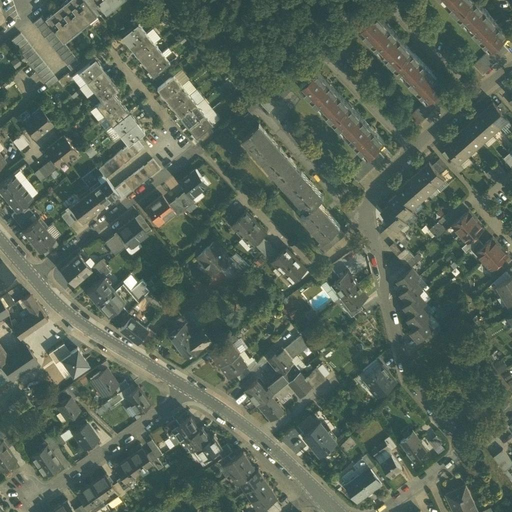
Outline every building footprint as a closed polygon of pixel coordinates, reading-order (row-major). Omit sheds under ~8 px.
[(87,21),(70,0),(66,0),(61,5),(79,27),(87,21)] [(83,0),(70,0),(87,21),(95,14),(83,0)] [(83,0),(95,14),(102,9),(105,13),(120,0),(83,0)] [(495,21),(477,1),(478,0),(446,0),(445,1),(490,48),(499,40),(507,33),(507,32),(506,33),(499,25),(501,24),(497,19),(495,21)] [(79,27),(61,5),(52,11),(70,34),(79,27)] [(70,34),(52,11),(44,18),(50,25),(53,29),(57,34),(61,39),(62,40),(70,34)] [(386,24),(376,13),(375,12),(359,28),(360,28),(382,51),(382,52),(398,36),(390,28),(392,27),(388,23),(386,24)] [(42,15),(33,23),(37,27),(46,20),(44,18),(42,15)] [(46,20),(37,27),(40,32),(50,25),(46,20)] [(139,23),(122,36),(130,46),(147,33),(139,23)] [(50,25),(40,32),(44,37),(53,29),(50,25)] [(339,27),(313,52),(322,61),(323,61),(322,60),(347,36),(348,36),(339,27)] [(53,29),(44,37),(48,41),(57,34),(53,29)] [(20,33),(11,40),(15,45),(24,37),(20,33)] [(147,33),(130,46),(138,55),(154,42),(147,33)] [(57,34),(48,41),(51,46),(61,39),(57,34)] [(409,48),(398,37),(398,36),(382,52),(427,99),(436,91),(443,84),(443,83),(436,76),(437,74),(433,70),(432,72),(413,52),(415,51),(411,47),(409,48)] [(24,37),(15,45),(18,49),(28,42),(24,37)] [(61,39),(51,46),(55,51),(65,43),(62,40),(61,39)] [(490,48),(482,57),(491,66),(508,50),(509,50),(499,40),(490,48)] [(28,42),(18,49),(22,54),(31,47),(28,42)] [(154,42),(138,55),(146,65),(162,52),(154,42)] [(65,43),(55,51),(59,55),(68,48),(65,43)] [(31,47),(22,54),(26,59),(35,51),(31,47)] [(68,48),(59,55),(63,60),(72,53),(68,48)] [(35,51),(26,59),(30,64),(39,56),(35,51)] [(162,52),(146,65),(154,75),(170,62),(162,52)] [(72,53),(63,60),(66,65),(76,57),(72,53)] [(39,56),(30,64),(33,68),(43,61),(39,56)] [(76,57),(66,65),(70,70),(79,62),(76,57)] [(491,66),(482,57),(473,65),(483,75),(482,74),(491,66)] [(94,58),(78,71),(86,81),(102,68),(94,58)] [(43,61),(33,68),(37,73),(46,65),(43,61)] [(46,65),(37,73),(41,78),(50,70),(46,65)] [(102,68),(86,81),(94,91),(110,78),(102,68)] [(50,70),(41,78),(44,82),(54,75),(50,70)] [(348,103),(330,84),(331,82),(327,78),(326,79),(317,70),(300,85),(300,86),(301,86),(345,132),(361,117),(352,107),(353,106),(349,101),(348,103)] [(54,75),(45,83),(48,87),(58,80),(54,75)] [(182,85),(174,75),(158,88),(166,98),(182,85)] [(110,78),(94,91),(101,101),(112,92),(113,92),(118,88),(110,78)] [(282,82),(260,103),(269,112),(270,112),(269,111),(290,90),(282,82)] [(182,85),(166,98),(173,107),(190,94),(182,85)] [(427,99),(410,116),(419,125),(419,124),(444,100),(445,100),(436,91),(427,99)] [(112,92),(101,101),(96,105),(104,115),(120,102),(113,92),(112,92)] [(190,94),(173,107),(181,117),(198,104),(190,94)] [(508,119),(493,101),(484,109),(500,127),(508,119)] [(120,102),(104,115),(112,125),(128,112),(120,102)] [(198,104),(181,117),(189,127),(205,114),(198,104)] [(54,124),(40,107),(31,114),(44,131),(54,124)] [(500,127),(484,109),(476,116),(492,134),(500,127)] [(128,112),(112,125),(119,135),(136,121),(128,112)] [(44,131),(31,114),(21,122),(35,139),(44,131)] [(205,114),(189,127),(197,137),(199,136),(209,127),(213,124),(205,114)] [(492,134),(476,116),(468,123),(483,141),(492,134)] [(370,126),(361,117),(345,132),(366,155),(367,155),(367,156),(375,148),(384,140),(383,140),(375,132),(377,131),(372,125),(370,126)] [(136,121),(119,135),(127,144),(131,142),(136,138),(144,131),(136,121)] [(301,172),(259,123),(242,138),(285,186),(301,172)] [(483,141),(468,123),(460,131),(475,148),(483,141)] [(209,127),(199,136),(202,140),(213,132),(209,127)] [(475,148),(460,131),(451,138),(467,156),(475,148)] [(22,133),(13,141),(20,150),(29,143),(22,133)] [(77,152),(63,135),(54,142),(67,159),(77,152)] [(143,147),(136,138),(131,142),(138,151),(143,147)] [(467,156),(451,138),(443,145),(446,149),(454,158),(459,163),(467,156)] [(67,159),(54,142),(45,150),(51,158),(58,167),(67,159)] [(138,151),(131,142),(127,144),(126,146),(134,155),(138,151)] [(95,152),(90,145),(84,149),(90,157),(95,152)] [(134,155),(126,146),(121,149),(129,159),(134,155)] [(366,155),(349,173),(358,182),(358,181),(383,157),(384,158),(384,157),(375,148),(367,156),(367,155),(366,155)] [(129,159),(121,149),(117,153),(124,162),(129,159)] [(454,158),(446,149),(441,153),(449,162),(454,158)] [(124,162),(117,153),(112,157),(120,166),(124,162)] [(120,166),(112,157),(107,161),(115,170),(120,166)] [(58,167),(51,158),(47,162),(54,170),(58,167)] [(160,168),(152,159),(147,162),(155,172),(160,168)] [(115,170),(107,161),(103,164),(110,174),(115,170)] [(432,165),(429,161),(421,169),(436,186),(445,179),(440,173),(432,165)] [(444,170),(436,161),(432,165),(440,173),(444,170)] [(54,170),(47,162),(42,165),(49,174),(54,170)] [(155,172),(147,162),(142,166),(150,176),(155,172)] [(500,162),(489,171),(496,180),(507,171),(500,162)] [(110,174),(103,164),(98,168),(105,178),(106,177),(110,174)] [(49,174),(42,165),(38,169),(45,178),(49,174)] [(142,166),(138,170),(145,179),(150,176),(142,166)] [(92,168),(82,179),(91,187),(100,176),(95,173),(96,172),(92,168)] [(45,178),(38,169),(33,172),(40,181),(45,178)] [(208,185),(196,169),(180,181),(186,190),(192,197),(193,197),(195,200),(195,201),(196,201),(205,195),(201,190),(208,185)] [(436,186),(421,169),(412,176),(428,194),(436,186)] [(145,179),(138,170),(133,174),(141,183),(145,179)] [(323,196),(301,172),(285,186),(306,211),(318,201),(323,196)] [(13,174),(0,184),(0,190),(3,195),(20,182),(13,174)] [(141,183),(133,174),(128,177),(136,187),(141,183)] [(428,194),(412,176),(404,183),(420,201),(428,194)] [(114,188),(106,177),(105,178),(100,181),(113,197),(118,193),(114,188)] [(136,187),(128,177),(124,181),(131,190),(136,187)] [(113,197),(100,181),(90,189),(102,205),(113,197)] [(131,190),(124,181),(119,185),(126,194),(131,190)] [(20,182),(3,195),(10,203),(26,189),(20,182)] [(420,201),(404,183),(396,191),(398,192),(411,208),(420,201)] [(126,194),(119,185),(114,188),(118,193),(121,198),(126,194)] [(26,189),(10,203),(16,211),(20,208),(32,197),(26,189)] [(102,205),(90,189),(80,197),(92,213),(102,205)] [(192,197),(186,190),(175,199),(185,208),(193,203),(195,201),(195,200),(193,197),(192,197)] [(411,208),(398,192),(388,200),(390,203),(404,218),(413,210),(411,208)] [(169,204),(162,195),(145,209),(157,225),(174,212),(174,211),(169,204)] [(80,197),(69,206),(79,218),(81,221),(92,213),(80,197)] [(185,208),(175,199),(169,204),(174,211),(174,212),(176,214),(185,208)] [(339,225),(318,201),(306,211),(301,216),(323,240),(338,227),(339,225)] [(193,203),(185,208),(189,211),(195,206),(193,203)] [(404,218),(390,203),(381,211),(393,224),(397,229),(398,228),(406,221),(404,218)] [(79,218),(69,206),(64,209),(66,211),(74,222),(79,218)] [(16,211),(11,215),(15,219),(23,212),(20,208),(16,211)] [(23,212),(15,219),(19,225),(29,217),(33,214),(29,208),(23,212)] [(469,210),(452,225),(460,234),(477,219),(469,210)] [(74,222),(66,211),(61,215),(69,226),(74,222)] [(267,233),(246,211),(231,225),(252,247),(254,245),(263,237),(267,233)] [(150,229),(139,215),(135,218),(146,232),(150,229)] [(29,217),(19,225),(23,230),(33,221),(29,217)] [(23,230),(22,231),(30,241),(46,228),(37,218),(33,221),(23,230)] [(146,232),(135,218),(125,226),(124,225),(118,229),(119,231),(130,245),(146,232)] [(477,219),(460,234),(467,242),(468,243),(476,236),(484,228),(477,219)] [(438,220),(429,228),(433,233),(442,225),(438,220)] [(406,237),(398,228),(397,229),(393,224),(389,228),(401,242),(406,237)] [(442,225),(433,233),(437,237),(446,229),(442,225)] [(323,240),(317,245),(324,253),(345,235),(338,227),(323,240)] [(46,228),(30,241),(39,251),(41,250),(54,239),(55,238),(46,228)] [(130,245),(119,231),(114,235),(121,244),(124,247),(125,248),(130,245)] [(114,234),(105,242),(112,252),(121,244),(114,235),(114,234)] [(476,236),(468,243),(467,242),(462,247),(466,252),(470,248),(479,240),(476,236)] [(263,237),(254,245),(263,253),(271,245),(263,237)] [(483,245),(475,252),(476,252),(483,261),(500,246),(492,237),(483,245)] [(54,239),(41,250),(45,255),(58,244),(54,239)] [(479,240),(470,248),(475,253),(476,252),(475,252),(483,245),(479,240)] [(230,258),(222,249),(221,250),(213,241),(198,255),(204,262),(204,264),(206,266),(208,266),(214,273),(222,265),(224,267),(232,260),(230,258)] [(401,251),(394,242),(389,246),(397,255),(401,251)] [(121,244),(112,252),(115,255),(124,247),(121,244)] [(271,245),(263,253),(271,262),(271,261),(279,254),(271,245)] [(500,246),(483,261),(491,269),(491,270),(499,263),(508,255),(500,246)] [(307,269),(286,247),(279,254),(271,261),(282,272),(279,275),(288,286),(292,282),(292,283),(307,269)] [(401,251),(397,255),(401,260),(410,252),(406,247),(401,251)] [(410,252),(401,260),(405,264),(413,257),(414,256),(410,252)] [(235,253),(230,258),(232,260),(224,267),(233,277),(250,266),(235,253)] [(85,261),(78,254),(60,269),(73,284),(89,270),(83,263),(85,261)] [(414,256),(413,257),(417,262),(421,258),(417,254),(414,256)] [(405,264),(404,265),(408,270),(411,266),(417,262),(413,257),(405,264)] [(100,259),(92,266),(96,271),(105,264),(100,259)] [(0,260),(0,287),(14,276),(1,261),(1,260),(0,260)] [(499,263),(491,270),(491,269),(490,270),(494,275),(503,267),(499,263)] [(105,264),(96,271),(101,277),(103,276),(103,277),(110,271),(105,264)] [(330,266),(319,274),(325,281),(327,280),(326,279),(336,272),(330,266)] [(408,270),(396,280),(404,289),(415,280),(420,276),(411,266),(408,270)] [(340,277),(332,282),(333,283),(342,295),(358,284),(348,271),(340,277)] [(336,272),(326,279),(327,280),(331,285),(333,283),(332,282),(340,277),(336,272)] [(511,275),(496,285),(502,294),(511,288),(511,275)] [(101,277),(86,291),(97,303),(113,288),(103,277),(103,276),(101,277)] [(415,280),(404,289),(399,293),(407,302),(408,302),(418,293),(423,289),(415,280)] [(132,294),(122,283),(115,290),(124,300),(132,294)] [(358,284),(342,295),(351,308),(352,308),(359,303),(368,296),(358,284)] [(113,288),(97,303),(107,315),(119,304),(124,300),(115,290),(113,288)] [(511,288),(502,294),(508,304),(511,301),(511,288)] [(154,295),(148,290),(144,295),(150,300),(154,295)] [(124,300),(119,304),(125,312),(126,313),(137,302),(140,299),(133,292),(132,294),(124,300)] [(167,302),(155,293),(154,295),(150,300),(161,310),(167,302)] [(418,293),(408,302),(407,302),(403,306),(411,315),(422,306),(426,302),(418,293)] [(40,309),(30,294),(22,300),(32,314),(40,309)] [(150,300),(144,295),(140,299),(137,302),(140,305),(144,308),(150,300)] [(137,302),(126,313),(131,317),(139,308),(138,308),(140,305),(137,302)] [(359,303),(352,308),(351,308),(348,311),(352,316),(363,308),(359,303)] [(195,304),(184,313),(189,320),(201,311),(195,304)] [(422,306),(411,315),(406,319),(414,328),(415,328),(425,318),(425,319),(430,315),(422,306)] [(32,314),(12,328),(19,339),(47,320),(40,309),(32,314)] [(126,313),(125,312),(118,321),(122,325),(120,328),(137,342),(147,329),(126,313)] [(183,314),(172,322),(177,328),(184,324),(188,321),(183,314)] [(425,318),(415,328),(414,328),(410,332),(418,341),(423,337),(433,327),(425,319),(425,318)] [(351,337),(368,356),(384,342),(367,323),(351,337)] [(177,328),(170,334),(180,348),(182,347),(187,354),(190,352),(191,352),(193,351),(193,350),(199,345),(193,337),(184,324),(177,328)] [(433,327),(423,337),(427,341),(442,328),(438,324),(433,327)] [(202,331),(193,337),(199,345),(193,350),(193,351),(195,353),(210,342),(202,331)] [(235,333),(222,342),(225,346),(232,342),(233,342),(239,338),(235,333)] [(300,335),(285,347),(293,357),(308,345),(300,335)] [(214,355),(213,356),(220,367),(240,353),(246,348),(239,338),(233,342),(232,342),(225,346),(214,355)] [(222,342),(210,350),(214,355),(225,346),(222,342)] [(61,359),(70,353),(63,343),(48,353),(55,363),(61,359)] [(7,358),(0,363),(5,370),(11,378),(37,361),(26,345),(7,358)] [(282,346),(277,350),(282,356),(287,352),(282,346)] [(61,359),(72,375),(88,364),(77,348),(70,353),(61,359)] [(282,356),(277,350),(268,358),(281,374),(283,372),(290,366),(282,356)] [(240,353),(220,367),(228,378),(241,369),(248,364),(248,363),(240,353)] [(248,364),(241,369),(245,375),(257,362),(254,358),(248,363),(248,364)] [(363,371),(368,377),(382,365),(377,359),(363,371)] [(105,361),(97,366),(101,371),(106,368),(109,366),(105,361)] [(290,366),(283,372),(289,380),(300,371),(297,367),(294,363),(290,366)] [(330,373),(322,364),(318,368),(325,377),(330,373)] [(383,365),(382,365),(368,377),(364,381),(377,397),(396,381),(383,365)] [(305,376),(304,376),(312,385),(312,386),(314,388),(326,378),(325,377),(318,368),(316,366),(305,376)] [(101,371),(90,379),(102,396),(114,387),(118,385),(118,384),(106,368),(101,371)] [(0,385),(11,378),(5,370),(0,373),(0,385)] [(305,376),(300,370),(289,380),(288,381),(296,390),(301,395),(312,386),(312,385),(304,376),(305,376)] [(281,374),(267,386),(268,387),(273,393),(274,393),(283,385),(288,381),(289,380),(283,372),(281,374)] [(257,379),(244,390),(258,406),(271,395),(273,393),(268,387),(265,389),(257,379)] [(125,380),(118,384),(118,385),(114,387),(118,393),(118,392),(128,385),(125,380)] [(296,390),(288,381),(283,385),(288,391),(291,394),(296,390)] [(79,393),(73,383),(67,387),(74,397),(79,393)] [(273,393),(271,395),(276,401),(274,398),(277,395),(279,398),(288,391),(283,385),(274,393),(273,393)] [(138,386),(125,396),(137,413),(150,404),(138,386)] [(118,393),(107,400),(111,406),(122,398),(118,392),(118,393)] [(24,394),(7,406),(11,411),(2,417),(7,423),(32,405),(24,394)] [(271,395),(258,406),(271,421),(284,410),(276,401),(271,395)] [(79,410),(70,397),(57,405),(61,411),(56,414),(62,422),(66,419),(67,419),(79,410)] [(318,423),(310,414),(298,424),(305,433),(318,423)] [(174,429),(172,430),(168,432),(167,433),(175,444),(176,445),(182,440),(185,438),(199,428),(191,416),(179,424),(173,428),(174,429)] [(175,419),(164,427),(168,432),(172,430),(174,429),(173,428),(179,424),(175,419)] [(305,433),(304,434),(320,454),(329,446),(330,447),(331,446),(331,445),(336,440),(320,421),(318,423),(305,433)] [(86,422),(72,432),(84,449),(98,439),(86,422)] [(199,428),(185,438),(193,449),(211,437),(203,425),(199,428)] [(5,430),(0,434),(0,440),(1,441),(2,440),(5,445),(12,440),(5,430)] [(413,431),(401,441),(406,448),(419,439),(413,431)] [(54,437),(52,434),(42,441),(45,444),(46,443),(51,450),(59,445),(54,437)] [(59,434),(54,437),(59,445),(60,446),(65,443),(59,434)] [(436,448),(444,442),(438,434),(430,440),(436,448)] [(193,449),(192,450),(200,462),(203,460),(217,450),(222,447),(222,446),(214,435),(211,437),(193,449)] [(396,446),(389,437),(385,441),(391,450),(396,446)] [(162,454),(152,439),(147,442),(152,450),(157,457),(162,454)] [(419,439),(406,448),(414,459),(427,450),(419,439)] [(1,441),(0,441),(0,470),(16,460),(5,445),(2,440),(1,441)] [(385,441),(371,451),(375,457),(389,446),(385,441)] [(45,444),(30,455),(44,475),(60,464),(51,450),(46,443),(45,444)] [(227,443),(222,446),(222,447),(217,450),(223,458),(228,454),(232,451),(227,443)] [(389,446),(375,457),(380,463),(391,455),(391,450),(389,446)] [(142,448),(129,457),(139,471),(144,467),(144,468),(146,467),(145,466),(153,461),(148,454),(147,453),(146,454),(142,448)] [(511,480),(511,461),(503,449),(493,457),(511,480)] [(157,457),(152,450),(148,454),(153,461),(154,463),(159,460),(157,457)] [(231,459),(224,464),(231,474),(250,461),(243,451),(231,459)] [(375,465),(366,453),(361,457),(370,468),(375,465)] [(223,458),(218,461),(221,466),(224,464),(231,459),(228,454),(223,458)] [(402,469),(391,455),(380,463),(391,477),(402,469)] [(129,457),(116,466),(121,472),(119,473),(122,476),(125,481),(126,480),(133,475),(133,476),(134,475),(134,474),(139,471),(129,457)] [(250,461),(231,474),(237,483),(240,482),(240,481),(256,470),(250,461)] [(256,470),(240,481),(240,482),(246,491),(265,478),(258,469),(256,470)] [(359,475),(345,485),(357,502),(382,484),(371,469),(361,477),(359,475)] [(113,485),(105,474),(91,483),(106,504),(119,494),(120,494),(113,485)] [(125,481),(122,476),(117,480),(118,481),(124,489),(129,486),(126,480),(125,481)] [(265,478),(246,491),(252,500),(271,488),(265,478)] [(124,489),(118,481),(113,485),(120,494),(119,494),(121,497),(126,493),(124,489)] [(91,483),(79,492),(83,498),(82,499),(84,503),(87,507),(88,507),(92,511),(91,511),(94,511),(106,504),(91,483)] [(479,511),(466,485),(446,494),(453,511),(479,511)] [(271,488),(252,500),(259,510),(265,506),(275,499),(277,497),(271,488)] [(199,496),(193,499),(195,505),(202,503),(199,496)] [(275,499),(265,506),(268,511),(278,504),(275,499)] [(68,500),(54,510),(55,511),(76,511),(74,509),(68,500)] [(87,507),(84,503),(79,506),(83,511),(91,511),(92,511),(88,507),(87,507)]
